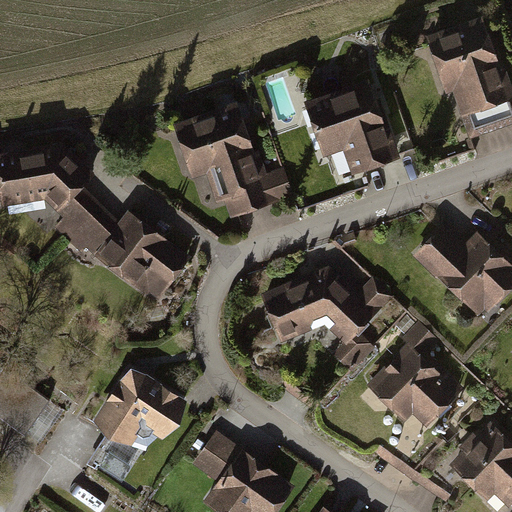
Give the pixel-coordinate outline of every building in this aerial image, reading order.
[(511,110),(480,20),(431,37),(446,80),(465,73),(476,105),(462,110),(469,130),(511,114),(511,110)] [(358,169),(393,156),(368,86),(310,106),(324,149),(348,141),(358,169)] [(237,210),(268,200),(235,106),(179,125),(195,172),(221,164),(237,210)] [(62,146),(0,156),(0,171),(5,201),(47,194),(67,214),(57,225),(69,237),(99,207),(78,186),(90,174),(62,146)] [(284,170),(267,176),(275,198),(291,192),(284,170)] [(166,283),(186,257),(129,214),(120,227),(99,207),(69,237),(82,249),(89,243),(101,255),(136,281),(146,268),(166,283)] [(420,253),(470,301),(484,287),(496,298),(511,281),(511,268),(478,236),(464,250),(442,229),(420,253)] [(328,269),(266,295),(283,336),(310,325),(312,328),(325,323),(330,328),(333,325),(346,338),(373,311),(328,269)] [(374,280),(363,292),(378,306),(389,293),(374,280)] [(424,351),(436,338),(420,323),(408,335),(424,351)] [(0,411),(27,431),(50,399),(18,376),(27,364),(0,344),(0,411)] [(409,346),(372,384),(405,415),(411,408),(425,422),(455,391),(409,346)] [(182,401),(132,369),(99,419),(112,433),(130,439),(136,428),(151,425),(162,432),(177,419),(182,401)] [(455,463),(488,494),(493,489),(507,503),(511,498),(511,445),(492,426),(455,463)] [(227,511),(269,511),(289,485),(218,435),(199,461),(222,478),(208,498),(227,511)]
